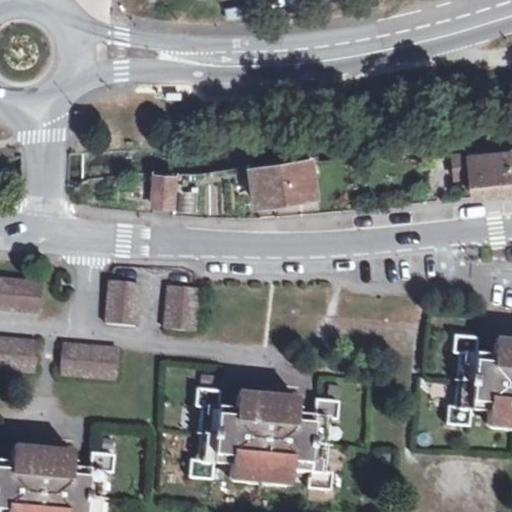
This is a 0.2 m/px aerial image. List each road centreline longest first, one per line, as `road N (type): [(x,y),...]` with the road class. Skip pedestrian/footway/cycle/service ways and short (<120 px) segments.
road 1 (residential): [(49,238),(269,251),(511,230)]
road 2 (secondary): [(231,61),(375,45),(511,8)]
road 3 (secondary): [(231,61),(180,43),(70,25)]
road 4 (secondary): [(77,70),(181,72),(231,61)]
road 5 (tertiary): [(49,238),(46,138),(33,112)]
